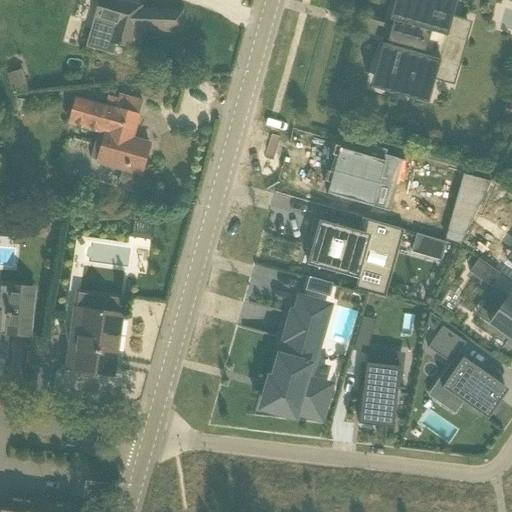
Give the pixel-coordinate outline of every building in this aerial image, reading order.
[(113,43),(128,48),(134,29),(181,31),(182,13),(162,12),(139,11),(140,8),(112,0),(99,0),(95,14),(97,16),(88,46),(111,52),(113,43)] [(375,37),(387,40),(386,45),(382,44),(378,58),(370,88),(377,90),(403,98),(428,105),(430,97),(435,81),(440,60),(448,62),(455,39),(447,37),(453,17),(457,1),(457,0),(394,0),(389,21),(392,22),(391,26),(379,23),(375,37)] [(21,70),(7,75),(12,92),(26,87),(21,70)] [(132,139),(138,116),(143,101),(119,95),(118,98),(109,96),(106,106),(76,97),(68,124),(76,127),(76,124),(82,125),(81,128),(90,131),(91,128),(97,129),(96,133),(98,133),(91,158),(98,160),(97,163),(141,175),(150,144),(132,139)] [(385,155),(383,161),(345,150),(341,163),(336,162),(327,194),(373,207),(379,184),(396,189),(404,160),(385,155)] [(456,202),(479,207),(492,181),(464,174),(456,202)] [(511,199),(490,189),(468,232),(490,243),(511,200),(511,199)] [(307,265),(359,279),(360,278),(363,265),(387,272),(394,246),(399,247),(404,230),(362,218),(358,232),(319,221),(312,246),(307,244),(305,249),(311,251),(307,265)] [(132,234),(148,237),(150,222),(134,220),(132,234)] [(0,238),(14,239),(15,224),(0,223),(0,238)] [(460,245),(468,229),(450,225),(446,241),(460,245)] [(447,242),(417,234),(411,253),(442,262),(447,242)] [(500,274),(479,259),(469,272),(491,287),(500,274)] [(334,284),(321,281),(318,294),(330,297),(334,284)] [(12,287),(12,288),(0,287),(0,291),(0,333),(29,336),(34,289),(12,287)] [(490,325),(511,340),(511,299),(509,297),(508,298),(495,289),(488,299),(501,308),(490,325)] [(77,292),(74,310),(65,369),(114,376),(117,355),(115,355),(120,317),(122,317),(125,298),(77,292)] [(370,294),(365,310),(379,314),(383,298),(370,294)] [(316,350),(328,308),(301,300),(297,315),(294,314),(286,341),(292,343),(287,360),(281,359),(274,382),(270,381),(263,408),(293,417),(295,411),(320,419),(329,387),(304,380),(308,366),(296,363),(301,345),(316,350)] [(427,326),(434,331),(441,321),(430,312),(427,326)] [(368,349),(377,321),(363,317),(353,350),(367,354),(368,349)] [(442,327),(427,348),(451,365),(466,343),(442,327)] [(463,358),(444,385),(464,400),(462,403),(486,419),(493,408),(495,410),(501,400),(498,398),(505,387),(463,358)] [(359,425),(393,429),(400,367),(366,363),(359,425)] [(101,484),(86,482),(83,498),(99,501),(101,484)] [(30,501),(4,497),(1,511),(73,511),(74,507),(41,502),(40,506),(29,504),(30,501)]
